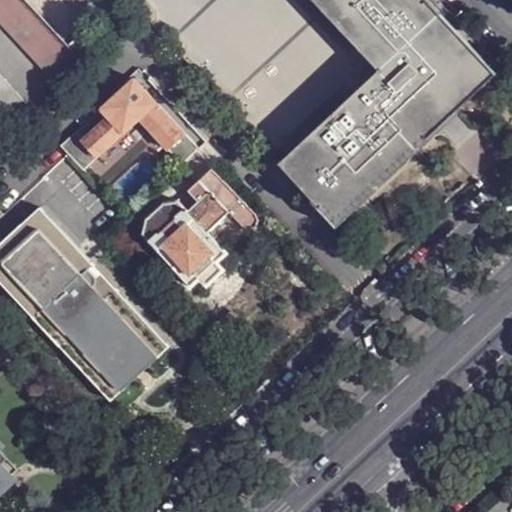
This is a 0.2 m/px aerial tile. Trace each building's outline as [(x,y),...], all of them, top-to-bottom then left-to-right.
[(0,0),(0,23),(64,92),(89,67),(70,47),(25,0),(0,0)] [(313,0),(380,71),(282,165),(337,226),(458,112),(445,98),(459,86),(472,99),(497,74),(427,0),(313,0)] [(70,47),(89,67),(100,58),(80,37),(79,39),(70,47)] [(0,74),(0,125),(13,138),(38,115),(0,74)] [(182,164),(199,148),(195,143),(142,86),(140,88),(95,129),(70,153),(85,169),(134,125),(136,123),(140,119),(144,122),(177,159),(182,164)] [(480,180),(505,156),(480,131),(455,155),(480,180)] [(203,184),(218,171),(213,167),(200,181),(203,184)] [(229,212),(243,199),(218,171),(203,184),(200,181),(189,191),(193,195),(199,201),(195,205),(188,211),(179,201),(165,203),(147,220),(144,233),(178,271),(176,273),(182,280),(184,278),(191,286),(202,276),(209,283),(225,269),(218,261),(228,252),(208,231),(229,212)] [(189,198),(195,205),(199,201),(193,195),(189,198)] [(257,215),(243,199),(229,212),(245,228),(250,230),(255,228),(258,221),(257,215)] [(41,207),(0,245),(0,279),(112,401),(170,346),(127,299),(120,292),(118,293),(116,291),(106,299),(96,287),(98,286),(99,280),(97,276),(91,268),(96,265),(41,207)]
